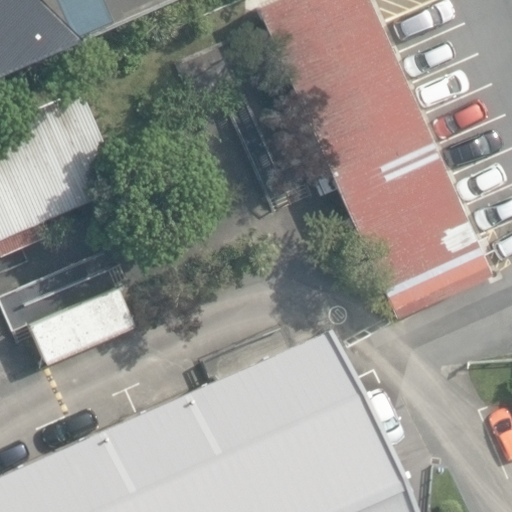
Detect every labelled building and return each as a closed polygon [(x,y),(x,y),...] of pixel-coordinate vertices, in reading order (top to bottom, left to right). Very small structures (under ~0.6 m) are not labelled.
[(0,0),(0,79),(73,47),(25,0),(0,0)] [(367,0),(270,0),(255,7),(391,317),(489,274),(367,0)] [(85,79),(0,116),(0,237),(130,180),(85,79)] [(118,269),(13,312),(34,364),(139,321),(118,269)] [(404,511),(324,332),(0,475),(0,511),(404,511)]
